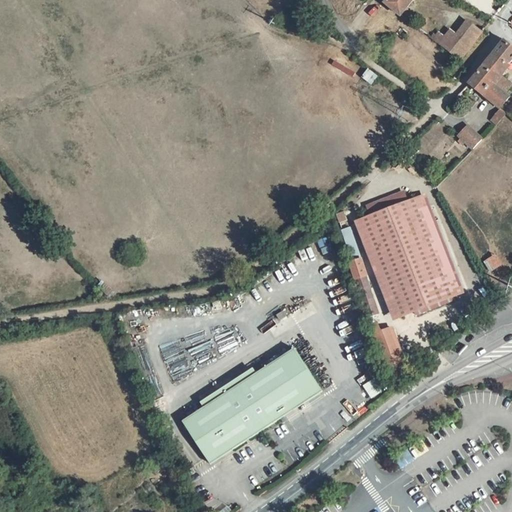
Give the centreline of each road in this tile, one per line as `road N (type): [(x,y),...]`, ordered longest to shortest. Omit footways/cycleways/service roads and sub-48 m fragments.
road 1 (track): [(0,323),(229,285),(322,214),(436,107)]
road 2 (tertiary): [(254,511),(443,385)]
road 3 (unknown): [(343,25),(436,107)]
